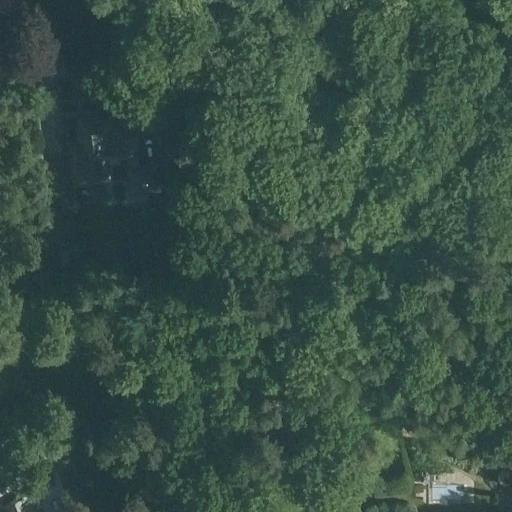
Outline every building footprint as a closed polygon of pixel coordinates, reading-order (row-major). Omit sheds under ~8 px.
[(0,0),(0,15),(15,15),(14,3),(27,2),(26,0),(0,0)] [(77,140),(70,141),(72,158),(76,181),(110,177),(108,157),(127,155),(130,184),(142,183),(143,191),(159,190),(157,164),(138,166),(136,150),(139,150),(138,136),(137,136),(135,124),(134,120),(133,117),(130,115),(126,115),(123,118),(123,121),(115,122),(113,122),(113,116),(78,120),(80,140),(77,140)] [(66,179),(49,181),(51,193),(68,191),(66,179)] [(171,250),(161,251),(163,262),(172,262),(174,262),(173,250),(171,250)] [(107,382),(99,399),(126,412),(134,395),(107,382)] [(296,451),(302,472),(313,469),(307,448),(296,451)] [(20,461),(19,462),(25,479),(27,479),(55,468),(49,450),(20,461)] [(0,511),(41,511),(32,488),(17,494),(12,483),(0,487),(0,511)]
